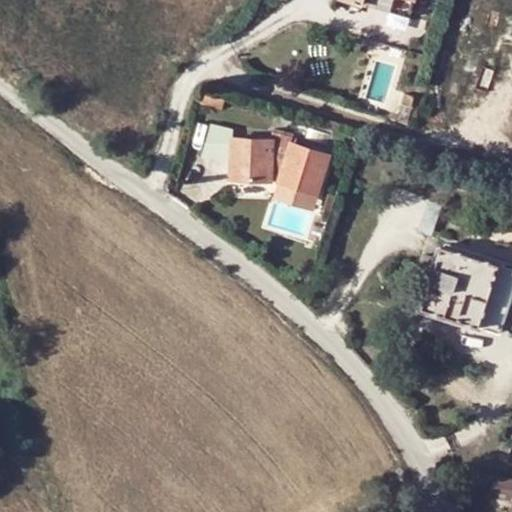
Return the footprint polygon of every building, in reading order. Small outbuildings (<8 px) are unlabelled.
[(359,0),(358,3),(405,18),(411,0),(359,0)] [(273,133),(228,130),(229,121),(207,119),(196,154),(225,156),(223,180),(255,183),(275,191),(278,183),(318,195),(330,155),(291,142),(294,134),(273,127),(273,133)] [(273,199),(312,211),(318,195),(278,183),(275,191),(273,199)] [(425,196),(413,228),(427,233),(439,201),(425,196)] [(500,334),(511,295),(511,266),(442,244),(421,309),(500,334)]
